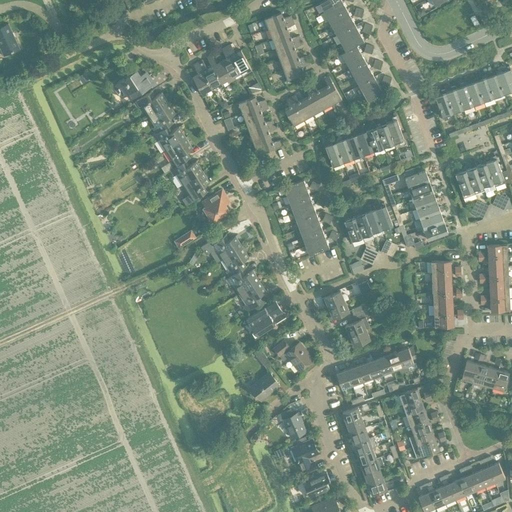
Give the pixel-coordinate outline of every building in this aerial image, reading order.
[(324,11),(342,1),(341,0),(324,0),(319,3),(324,11)] [(346,8),(342,1),(324,11),(328,19),(346,8)] [(351,16),(347,9),(346,8),(328,19),(332,27),(351,16)] [(293,19),(291,15),(283,18),(281,12),(264,18),(268,29),(293,19)] [(475,16),(474,15),(470,17),(474,26),(479,23),(475,16)] [(355,24),(351,17),(351,16),(332,27),(337,34),(355,24)] [(287,27),(294,24),(293,19),(268,29),(272,39),(289,32),(287,27)] [(8,24),(0,27),(0,45),(4,54),(19,48),(8,24)] [(360,32),(355,24),(337,34),(341,42),(360,32)] [(300,40),(298,35),(291,38),(289,32),(272,39),(276,49),(300,40)] [(357,45),(364,40),(360,32),(341,42),(346,51),(357,45)] [(294,47),(302,44),(300,40),(276,49),(280,59),(296,52),(294,47)] [(250,67),(241,50),(235,53),(230,44),(226,46),(240,73),(250,67)] [(361,52),(357,45),(346,51),(341,53),(346,61),(361,52)] [(231,78),(240,73),(226,46),(221,49),(226,58),(221,60),(231,78)] [(308,60),(306,55),(298,58),(296,52),(280,59),(283,69),(308,60)] [(365,60),(361,53),(361,52),(346,61),(350,69),(365,60)] [(231,78),(221,60),(216,63),(212,54),(206,57),(211,66),(212,65),(221,83),(231,78)] [(212,65),(211,66),(207,68),(202,59),(198,62),(212,88),(221,83),(212,65)] [(302,67),(309,64),(308,60),(283,69),(287,79),(304,73),(302,67)] [(370,68),(366,61),(365,60),(350,69),(354,77),(370,68)] [(202,94),(212,88),(198,62),(193,64),(198,73),(192,76),(202,94)] [(503,94),(511,90),(511,72),(509,65),(502,68),(503,71),(496,73),(495,70),(503,94)] [(374,76),(370,69),(370,68),(354,77),(359,84),(374,76)] [(493,98),(503,94),(495,70),(491,72),(484,75),(493,98)] [(146,73),(138,77),(134,71),(113,85),(121,98),(126,95),(129,100),(153,84),(146,73)] [(483,101),(493,98),(484,75),(481,76),(482,78),(476,81),(475,78),(483,101)] [(323,88),(332,103),(342,98),(329,76),(324,78),(328,85),(323,88)] [(378,84),(374,76),(359,84),(363,92),(378,84)] [(473,105),(483,101),(475,78),(471,79),(472,82),(466,84),(465,81),(464,82),(473,105)] [(463,109),(473,105),(464,82),(461,83),(462,86),(456,88),(455,85),(454,85),(463,109)] [(323,88),(318,91),(314,84),(310,86),(323,109),(332,103),(323,88)] [(383,92),(378,84),(363,92),(368,101),(383,92)] [(453,113),(463,109),(454,85),(451,87),(452,90),(446,92),(445,89),(444,89),(453,113)] [(313,114),(323,109),(310,86),(305,89),(309,96),(304,98),(313,114)] [(447,115),(453,113),(444,89),(441,90),(442,93),(435,96),(443,116),(444,120),(448,119),(447,115)] [(168,103),(161,92),(153,97),(149,92),(135,101),(139,107),(142,105),(149,115),(168,103)] [(258,102),(256,96),(256,95),(238,102),(242,113),(267,104),(265,99),(258,102)] [(304,98),(299,101),(295,95),(291,97),(304,119),(313,114),(304,98)] [(293,125),(304,119),(291,97),(286,99),(290,106),(285,109),(293,125)] [(167,119),(175,114),(168,103),(149,115),(155,126),(152,128),(155,133),(156,134),(167,126),(167,127),(171,125),(167,119)] [(263,117),(263,116),(261,110),(268,108),(267,104),(242,113),(246,123),(263,117)] [(499,114),(492,117),(490,112),(488,113),(490,118),(489,118),(491,122),(501,118),(499,114)] [(405,132),(402,133),(396,116),(392,117),(393,120),(387,123),(386,123),(394,143),(404,139),(407,138),(405,132)] [(274,124),(272,119),(265,122),(263,117),(246,123),(250,133),(274,124)] [(386,123),(387,123),(385,120),(381,121),(382,124),(376,126),(376,127),(384,147),(394,143),(386,123)] [(376,127),(376,126),(375,123),(375,124),(371,125),(372,128),(366,130),(374,151),(384,147),(376,127)] [(268,131),(276,128),(274,124),(250,133),(254,143),(271,137),(268,131)] [(166,150),(185,137),(178,126),(170,132),(167,127),(167,126),(156,134),(155,133),(152,135),(156,142),(159,140),(166,150)] [(366,130),(365,127),(361,129),(362,132),(356,134),(363,154),(374,151),(366,130)] [(356,134),(355,131),(351,132),(352,135),(346,138),(353,158),(363,154),(356,134)] [(346,138),(345,135),(341,136),(342,139),(336,142),(343,162),(353,158),(346,138)] [(184,153),(192,148),(185,137),(166,150),(172,160),(169,162),(173,168),(184,161),(188,159),(184,153)] [(254,143),(257,153),(282,144),(280,139),(273,142),(271,137),(254,143)] [(336,142),(335,139),(331,140),(332,143),(325,146),(333,166),(343,162),(336,142)] [(502,164),(499,165),(495,155),(491,156),(493,160),(486,162),(493,182),(504,179),(501,172),(504,171),(502,164)] [(493,182),(486,162),(484,159),(481,160),(482,163),(475,166),(483,186),(493,182)] [(183,184),(202,171),(195,161),(187,166),(184,161),(173,168),(169,170),(173,176),(177,174),(183,184)] [(483,186),(475,166),(474,163),(471,164),(472,167),(466,169),(473,190),(475,194),(485,190),(483,186)] [(475,194),(473,190),(466,169),(464,166),(461,168),(462,171),(455,173),(462,193),(461,193),(463,198),(475,194)] [(428,177),(425,170),(415,174),(413,168),(403,172),(409,188),(429,181),(432,180),(431,176),(428,177)] [(209,182),(202,172),(202,171),(183,184),(190,194),(182,199),(186,205),(190,202),(205,193),(201,188),(209,182)] [(360,175),(359,175),(358,172),(349,175),(350,179),(349,179),(351,183),(361,179),(360,175)] [(392,194),(388,183),(392,182),(390,177),(382,179),(384,185),(388,196),(392,194)] [(287,195),(307,187),(303,179),(283,186),(287,195)] [(435,186),(432,187),(429,181),(409,188),(413,198),(433,191),(436,190),(435,186)] [(310,196),(307,188),(307,187),(287,195),(290,203),(310,196)] [(207,215),(208,214),(212,221),(228,211),(224,204),(227,202),(224,198),(226,197),(221,189),(202,202),(205,207),(203,208),(202,209),(202,210),(201,210),(201,211),(201,212),(202,212),(202,213),(202,214),(203,214),(204,215),(205,215),(206,215),(207,215)] [(440,200),(439,196),(435,198),(433,191),(413,198),(417,209),(437,201),(440,200)] [(492,204),(497,207),(503,195),(497,192),(492,204)] [(497,207),(503,210),(509,198),(503,195),(497,207)] [(313,204),(310,196),(290,203),(293,212),(313,204)] [(474,206),(486,211),(488,205),(477,200),(474,206)] [(444,210),(442,206),(439,208),(437,201),(417,209),(420,219),(440,211),(444,210)] [(316,213),(313,205),(313,204),(293,212),(296,220),(316,213)] [(382,229),(393,225),(385,205),(374,209),(382,229)] [(471,212),(483,217),(486,211),(474,206),(471,212)] [(372,233),(382,229),(374,209),(365,212),(372,233)] [(447,220),(446,217),(443,218),(440,211),(420,219),(424,229),(444,221),(447,220)] [(362,236),(372,233),(365,212),(354,216),(362,236)] [(319,221),(316,213),(296,220),(299,229),(319,221)] [(352,240),(362,236),(354,216),(344,220),(352,240)] [(322,229),(319,221),(299,229),(303,237),(322,229)] [(450,227),(446,228),(444,221),(424,229),(428,239),(451,230),(450,227)] [(403,236),(410,234),(410,233),(407,234),(403,225),(399,226),(403,236)] [(326,238),(322,230),(322,229),(303,237),(306,245),(326,238)] [(190,231),(175,241),(179,247),(194,237),(190,231)] [(407,246),(413,244),(414,244),(410,234),(403,236),(407,246)] [(242,247),(235,235),(227,240),(223,235),(209,244),(213,250),(216,248),(223,259),(242,247)] [(306,245),(309,254),(329,247),(326,238),(306,245)] [(381,251),(386,254),(392,242),(386,239),(381,251)] [(386,254),(392,256),(398,244),(392,242),(386,254)] [(507,255),(507,243),(487,244),(488,256),(507,255)] [(241,263),(249,257),(242,247),(223,259),(229,269),(225,271),(229,277),(241,270),(241,271),(244,269),(241,263)] [(363,253),(375,258),(378,252),(366,247),(363,253)] [(360,259),(372,264),(375,258),(363,253),(360,259)] [(508,266),(507,255),(488,256),(488,267),(508,266)] [(432,272),(451,271),(450,260),(431,261),(432,272)] [(508,277),(508,276),(508,266),(488,267),(489,278),(508,277)] [(233,283),(240,293),(259,281),(252,270),(244,275),(241,271),(241,270),(229,277),(225,279),(226,279),(221,283),(222,285),(227,282),(229,285),(233,283)] [(451,282),(451,271),(432,272),(432,282),(451,282)] [(509,288),(509,287),(508,277),(489,278),(489,289),(509,288)] [(363,281),(357,284),(362,294),(372,289),(368,279),(363,281)] [(266,292),(259,281),(240,293),(246,303),(243,305),(247,311),(261,302),(258,297),(266,292)] [(452,292),(451,282),(432,282),(433,293),(452,292)] [(509,298),(509,288),(489,289),(490,299),(509,298)] [(328,308),(345,301),(341,290),(324,297),(328,308)] [(452,303),(452,293),(452,292),(433,293),(433,304),(452,303)] [(509,298),(490,299),(490,310),(510,309),(509,298)] [(282,311),(277,302),(276,301),(265,307),(246,319),(254,331),(252,332),(255,337),(257,336),(275,324),(272,318),(282,311)] [(328,308),(333,318),(349,311),(345,301),(328,308)] [(354,316),(367,310),(365,303),(351,309),(354,316)] [(434,315),(453,314),(452,303),(433,304),(434,315)] [(369,327),(365,317),(369,315),(367,310),(354,316),(356,321),(345,325),(350,336),(366,329),(366,328),(369,327)] [(454,325),(453,314),(434,315),(434,326),(454,325)] [(354,346),(370,339),(366,329),(350,336),(354,346)] [(313,359),(300,341),(292,347),(285,339),(273,348),(279,355),(283,360),(288,357),(299,370),(313,359)] [(405,372),(410,370),(408,365),(414,362),(408,347),(398,350),(405,372)] [(267,369),(272,364),(259,348),(254,352),(267,369)] [(400,373),(405,372),(398,350),(387,354),(393,370),(399,368),(400,373)] [(383,374),(393,370),(387,354),(378,358),(383,374)] [(373,377),(383,374),(378,358),(367,362),(373,377)] [(472,381),(477,363),(466,359),(461,378),(472,381)] [(363,381),(373,377),(367,362),(357,365),(363,381)] [(482,384),(488,365),(477,363),(472,381),(482,384)] [(352,385),(363,381),(357,365),(347,369),(352,385)] [(493,387),(498,368),(488,365),(482,384),(493,387)] [(498,368),(493,387),(504,390),(509,371),(498,368)] [(342,388),(352,385),(347,369),(336,373),(342,388)] [(261,400),(280,385),(269,372),(251,386),(261,400)] [(403,405),(421,398),(417,387),(404,392),(399,394),(403,405)] [(425,408),(421,398),(403,405),(406,415),(425,408)] [(361,408),(358,408),(358,406),(342,412),(346,423),(362,417),(361,416),(363,413),(361,408)] [(307,431),(298,411),(293,414),(290,408),(278,414),(280,420),(283,419),(291,438),(307,431)] [(428,419),(425,408),(406,415),(410,425),(428,419)] [(350,433),(366,428),(362,417),(346,423),(350,433)] [(414,434),(432,428),(428,419),(410,425),(414,434)] [(354,443),(369,438),(366,428),(350,433),(354,443)] [(412,447),(435,438),(432,428),(414,434),(414,435),(409,437),(412,447)] [(373,448),(375,447),(373,441),(374,438),(373,437),(369,438),(354,443),(357,453),(373,448)] [(308,457),(316,454),(318,453),(312,438),(291,447),(298,462),(299,462),(304,473),(316,468),(314,461),(310,463),(308,457)] [(439,449),(436,438),(435,438),(412,447),(416,457),(426,454),(439,449)] [(376,458),(373,448),(357,453),(361,464),(376,458)] [(384,467),(381,457),(381,456),(376,458),(361,464),(364,474),(380,468),(384,467)] [(494,482),(495,481),(505,477),(499,462),(488,466),(494,482)] [(484,486),(494,482),(488,466),(478,471),(484,486)] [(368,484),(384,478),(380,468),(364,474),(368,484)] [(474,490),(484,486),(478,471),(468,475),(474,490)] [(330,488),(328,484),(326,480),(329,478),(326,472),(303,482),(309,497),(330,488)] [(464,494),(474,490),(468,475),(458,479),(464,494)] [(388,490),(387,488),(384,478),(368,484),(369,487),(367,488),(370,496),(388,490)] [(454,498),(464,494),(458,479),(448,483),(454,498)] [(444,503),(454,498),(448,483),(438,488),(444,503)] [(435,507),(444,503),(438,488),(428,492),(435,507)] [(425,511),(435,507),(428,492),(418,496),(425,511)] [(340,511),(336,502),(334,496),(311,506),(314,511),(340,511)]
